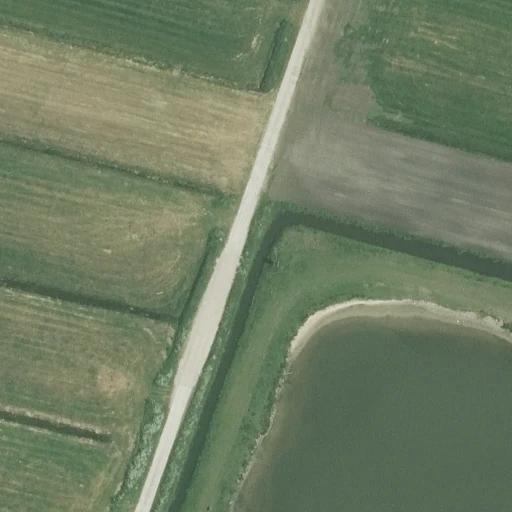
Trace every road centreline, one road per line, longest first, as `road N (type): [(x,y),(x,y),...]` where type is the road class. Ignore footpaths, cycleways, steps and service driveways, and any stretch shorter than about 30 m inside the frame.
road 1 (track): [(192,354),(312,0)]
road 2 (unclassified): [(138,511),(192,354)]
